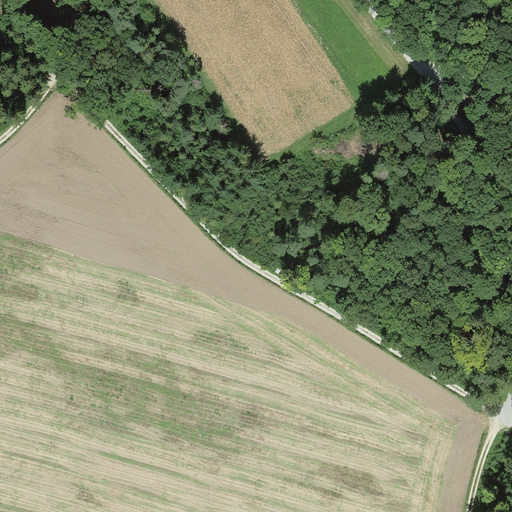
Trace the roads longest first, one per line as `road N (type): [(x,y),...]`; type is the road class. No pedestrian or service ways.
road 1 (track): [(511,395),(501,416),(258,279),(185,211),(5,0)]
road 2 (track): [(373,0),(487,168),(511,255)]
